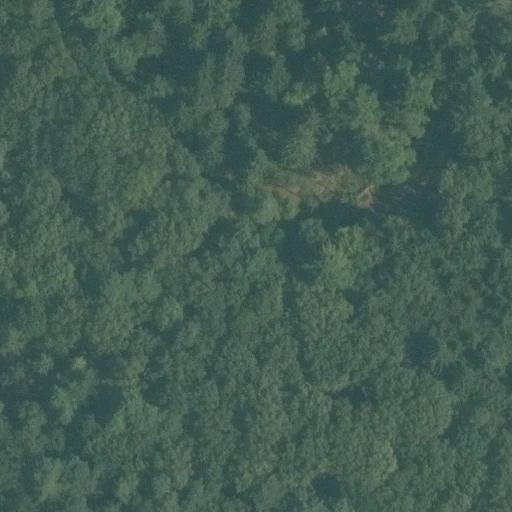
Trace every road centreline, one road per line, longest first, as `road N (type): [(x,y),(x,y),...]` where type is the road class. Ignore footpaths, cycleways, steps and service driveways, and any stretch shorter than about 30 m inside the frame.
road 1 (track): [(0,465),(156,377),(306,270),(383,203),(511,136)]
road 2 (unknown): [(78,511),(108,505),(138,481),(150,420),(188,397),(244,385),(324,340),(511,482)]
road 3 (track): [(306,270),(249,229),(64,35)]
road 4 (track): [(306,270),(511,443)]
road 5 (track): [(350,511),(288,461),(156,377)]
